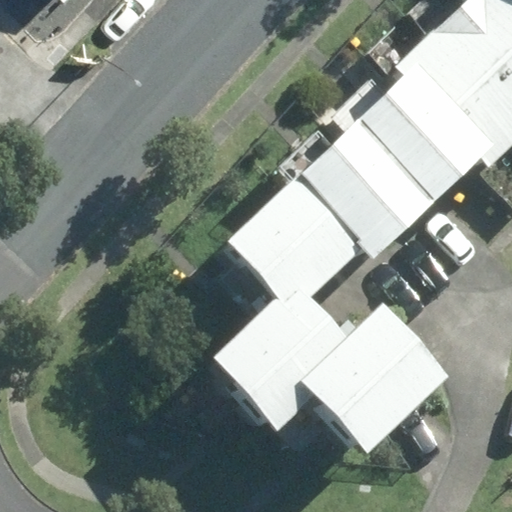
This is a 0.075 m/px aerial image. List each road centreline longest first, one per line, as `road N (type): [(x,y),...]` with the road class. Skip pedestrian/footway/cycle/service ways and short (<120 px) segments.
road 1 (residential): [(236,0),(85,157)]
road 2 (residential): [(85,157),(0,255)]
road 3 (residential): [(85,157),(0,69)]
